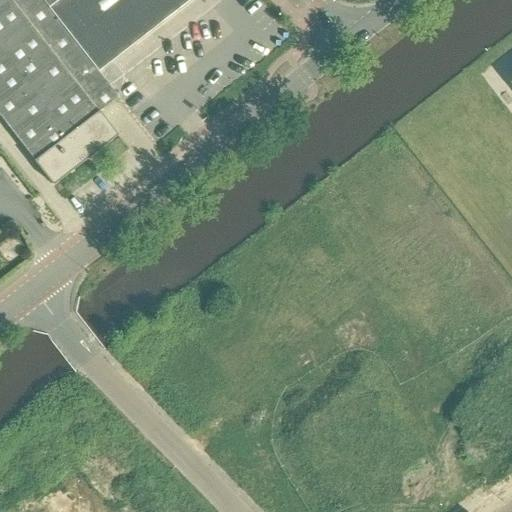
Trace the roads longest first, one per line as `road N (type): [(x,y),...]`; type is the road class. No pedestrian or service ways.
road 1 (tertiary): [(33,290),(353,38)]
road 2 (unclassified): [(237,511),(33,290)]
